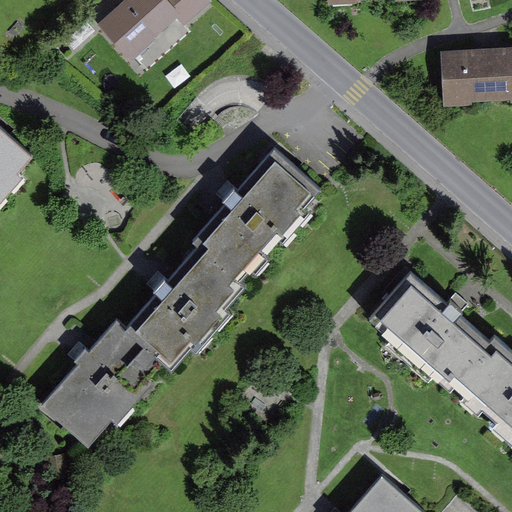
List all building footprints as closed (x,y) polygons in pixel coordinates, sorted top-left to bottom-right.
[(163,0),(131,0),(100,28),(131,62),(180,18),(163,0)] [(423,0),(329,0),(330,8),(423,3),(423,0)] [(511,53),(442,57),(444,107),(511,104),(511,53)] [(0,133),(0,194),(30,161),(0,133)] [(207,248),(232,273),(308,192),(274,161),(199,241),(207,248)] [(232,273),(207,248),(131,330),(167,365),(175,372),(251,291),(232,273)] [(496,344),(412,274),(377,315),(462,386),(496,344)] [(167,365),(131,330),(120,321),(41,406),(88,449),(167,365)] [(511,357),(496,344),(462,386),(511,427),(511,357)] [(421,511),(383,478),(353,511),(421,511)]
